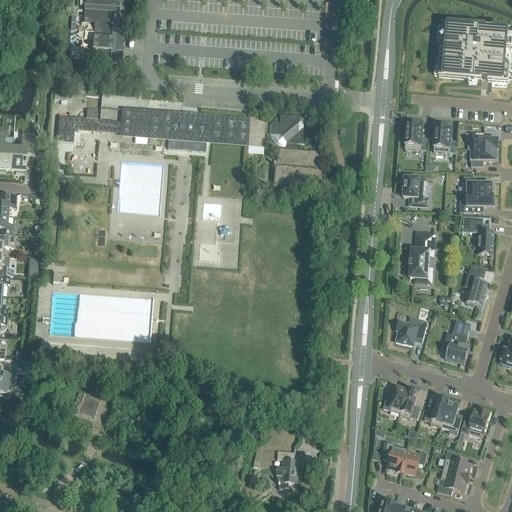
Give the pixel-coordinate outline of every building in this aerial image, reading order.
[(91,64),(121,66),(122,53),(120,53),(121,42),(123,42),(124,29),(116,29),(118,4),(84,1),(82,25),(83,25),(83,24),(94,25),(93,39),(92,39),(91,52),(92,52),(91,63),(91,64)] [(439,62),(438,77),(438,78),(438,79),(468,81),(477,82),(482,82),(482,81),(487,81),(487,82),(487,83),(488,83),(491,83),(507,85),(508,85),(508,84),(509,84),(509,83),(510,68),(510,67),(509,67),(504,66),(506,49),(510,50),(511,50),(511,49),(511,45),(511,31),(511,32),(492,30),(491,30),(491,31),(487,31),(487,30),(486,30),(482,29),(473,29),(444,26),(443,26),(442,27),(441,43),(441,44),(442,44),(446,44),(444,61),(440,61),(439,61),(439,62)] [(59,119),(58,131),(60,131),(60,137),(73,138),(74,132),(99,134),(100,121),(97,121),(97,112),(87,111),(86,120),(59,118),(59,119)] [(123,111),(121,136),(146,138),(146,137),(169,139),(168,142),(168,143),(183,144),(183,151),(191,152),(192,145),(207,146),(207,145),(208,123),(198,122),(198,123),(194,123),(194,124),(186,123),(186,122),(181,122),(181,121),(171,120),(171,116),(148,114),(148,113),(123,111)] [(271,136),(272,138),(272,140),(275,144),(278,146),(282,148),(286,149),(298,150),(298,146),(305,147),(306,131),(299,130),(300,119),(281,117),(280,125),(269,124),(268,136),(271,136)] [(249,138),(248,146),(264,148),(266,122),(250,121),(250,125),(249,138)] [(405,133),(404,139),(406,139),(405,151),(427,153),(428,141),(422,141),(423,128),(418,128),(419,126),(417,126),(418,124),(408,124),(408,125),(407,125),(406,133),(405,133)] [(433,154),(450,155),(456,156),(456,143),(451,143),(452,131),(447,131),(447,129),(446,129),(446,127),(441,126),(437,126),(437,128),(436,128),(433,154)] [(0,133),(0,173),(5,174),(5,172),(10,173),(12,149),(13,140),(4,140),(5,134),(0,133)] [(12,149),(10,173),(15,173),(15,175),(24,176),(24,174),(25,174),(25,165),(33,165),(35,136),(22,135),(21,150),(12,149)] [(475,142),(475,151),(498,152),(498,141),(483,141),(484,135),(472,135),(471,141),(475,142)] [(168,143),(168,151),(183,152),(183,151),(183,144),(168,143)] [(191,152),(191,153),(206,154),(207,146),(192,145),(191,152)] [(322,154),(302,153),(278,151),(276,166),(274,165),(274,167),(275,168),(274,188),(321,191),(322,171),(321,171),(322,154)] [(497,160),(498,152),(475,151),(470,151),(470,163),(471,163),(471,169),(483,169),(483,163),(496,163),(496,160),(497,160)] [(403,189),(403,199),(418,200),(419,180),(404,179),(404,181),(402,181),(401,189),(403,189)] [(462,185),(462,197),(467,197),(492,197),(492,195),(492,194),(493,195),(493,188),(493,187),(492,187),(492,186),(481,185),(478,185),(476,185),(476,179),(464,179),(464,185),(462,185)] [(0,218),(8,220),(8,211),(15,211),(16,198),(0,197),(0,218)] [(460,197),(460,208),(463,208),(463,212),(463,215),(475,215),(475,209),(477,209),(480,209),(493,209),(493,208),(494,208),(494,200),(493,200),(493,197),(492,197),(467,197),(462,197),(460,197)] [(7,227),(8,220),(0,218),(0,238),(12,240),(13,227),(7,227)] [(463,219),(462,232),(473,233),(473,234),(480,235),(478,256),(493,257),(494,235),(489,235),(489,227),(483,226),(484,221),(463,219)] [(416,252),(412,252),(412,251),(411,253),(410,253),(409,261),(411,261),(410,270),(408,270),(408,279),(410,279),(409,280),(410,281),(410,280),(427,281),(427,280),(431,280),(431,271),(427,271),(428,254),(433,254),(434,237),(417,236),(416,252)] [(0,259),(2,259),(3,250),(14,251),(14,240),(0,239),(0,259)] [(1,272),(2,259),(0,259),(0,279),(12,280),(13,273),(1,272)] [(484,272),(471,268),(468,276),(473,277),(465,305),(481,309),(481,308),(484,299),(484,300),(486,295),(485,295),(487,286),(488,286),(488,285),(483,284),(484,279),(482,278),(484,272)] [(52,286),(61,287),(62,278),(53,278),(52,286)] [(0,299),(2,299),(3,287),(9,287),(9,280),(0,279),(0,299)] [(451,300),(441,299),(440,307),(450,307),(451,300)] [(405,346),(410,348),(411,348),(412,347),(413,347),(414,346),(414,345),(415,345),(416,341),(422,343),(427,325),(410,320),(409,326),(399,323),(396,333),(398,334),(395,344),(405,347),(405,346)] [(465,367),(469,349),(465,348),(471,327),(456,323),(445,361),(465,367)] [(511,341),(509,341),(506,353),(504,352),(501,366),(503,366),(502,368),(510,370),(510,368),(511,368),(511,341)] [(14,376),(30,377),(31,364),(15,363),(14,376)] [(0,393),(5,395),(12,377),(0,373),(0,369),(0,368),(0,393)] [(387,399),(383,411),(389,413),(390,413),(400,416),(407,392),(399,389),(398,390),(396,390),(393,401),(387,399)] [(418,395),(407,392),(400,416),(399,418),(410,422),(411,420),(417,421),(421,410),(414,408),(418,395)] [(72,413),(94,421),(100,404),(78,396),(72,413)] [(427,411),(424,423),(430,425),(430,427),(441,430),(449,404),(438,400),(434,413),(427,411)] [(457,406),(449,404),(441,430),(457,435),(462,421),(455,419),(459,408),(457,407),(457,406)] [(465,419),(461,434),(467,436),(467,437),(481,441),(489,415),(487,414),(486,413),(482,412),(481,413),(479,412),(478,413),(475,411),(472,421),(465,419)] [(414,441),(416,434),(409,432),(407,439),(414,441)] [(394,446),(387,444),(383,462),(389,463),(387,471),(396,473),(396,474),(397,474),(397,473),(401,474),(407,451),(394,448),(394,446)] [(419,457),(407,454),(407,451),(401,474),(405,475),(405,476),(406,476),(415,478),(418,466),(424,468),(427,456),(420,454),(419,457)] [(259,469),(262,453),(256,452),(253,468),(259,469)] [(279,491),(288,490),(289,485),(297,486),(299,463),(294,463),(294,455),(278,454),(277,462),(283,463),(283,470),(277,469),(276,478),(277,478),(279,491)] [(461,457),(447,454),(442,474),(468,481),(468,477),(469,477),(469,476),(469,475),(471,467),(459,464),(461,457)] [(468,481),(442,474),(440,481),(445,482),(443,489),(439,487),(437,495),(451,498),(452,492),(464,494),(466,486),(467,486),(467,484),(468,481)] [(392,511),(394,506),(382,503),(381,507),(379,507),(377,511),(392,511)]
